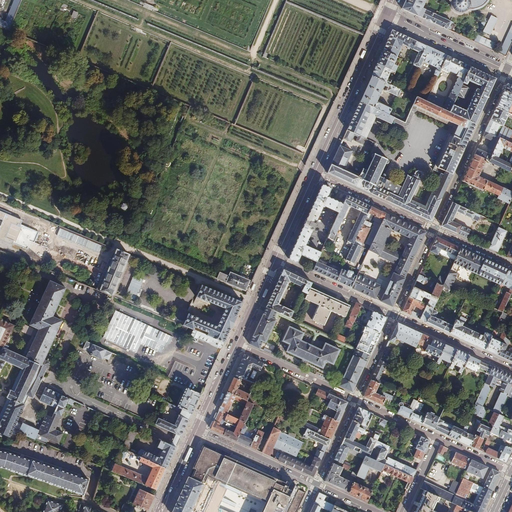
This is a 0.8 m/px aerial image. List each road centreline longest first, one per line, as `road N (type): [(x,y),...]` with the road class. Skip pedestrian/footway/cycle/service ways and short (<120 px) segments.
road 1 (residential): [(505,69),(432,228)]
road 2 (primary): [(387,14),(314,173)]
road 3 (unknown): [(110,317),(125,310),(157,326),(149,358),(172,360),(206,345)]
road 4 (residential): [(393,314),(273,259)]
road 5 (residential): [(316,483),(197,429)]
road 6 (residential): [(511,369),(393,314)]
road 7 (residential): [(236,344),(354,399)]
road 8 (residential): [(314,173),(432,228)]
road 9 (tertiary): [(387,14),(505,69)]
